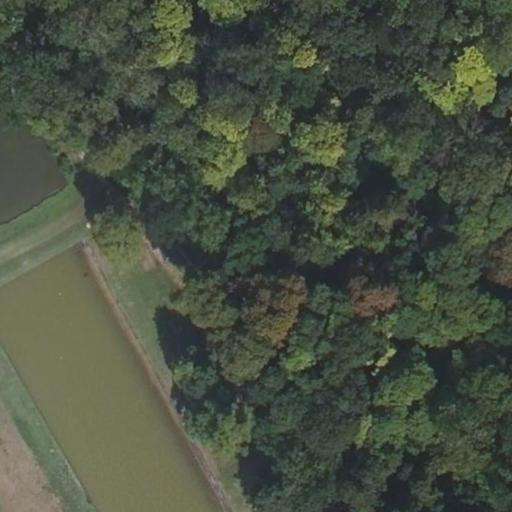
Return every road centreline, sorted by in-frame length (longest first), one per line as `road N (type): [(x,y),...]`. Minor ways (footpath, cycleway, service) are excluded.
road 1 (track): [(343,357),(332,0)]
road 2 (track): [(258,0),(511,177)]
